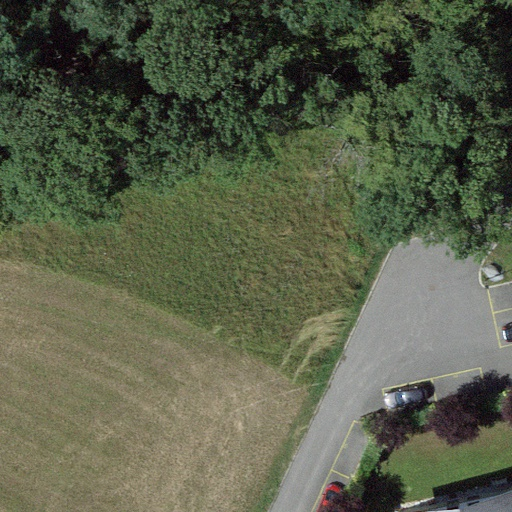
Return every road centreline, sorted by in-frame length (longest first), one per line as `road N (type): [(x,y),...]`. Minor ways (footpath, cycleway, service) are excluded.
road 1 (residential): [(290,511),(367,354),(432,301)]
road 2 (track): [(432,301),(511,191)]
